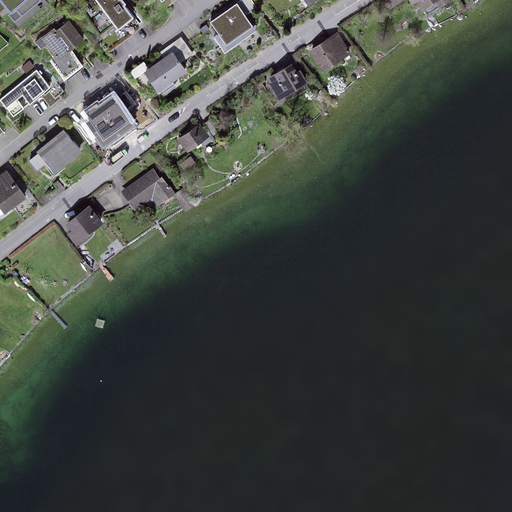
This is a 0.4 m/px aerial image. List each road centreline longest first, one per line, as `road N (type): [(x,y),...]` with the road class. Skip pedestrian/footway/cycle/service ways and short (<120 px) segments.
road 1 (residential): [(0,256),(196,108),(365,0)]
road 2 (residential): [(0,158),(211,0)]
